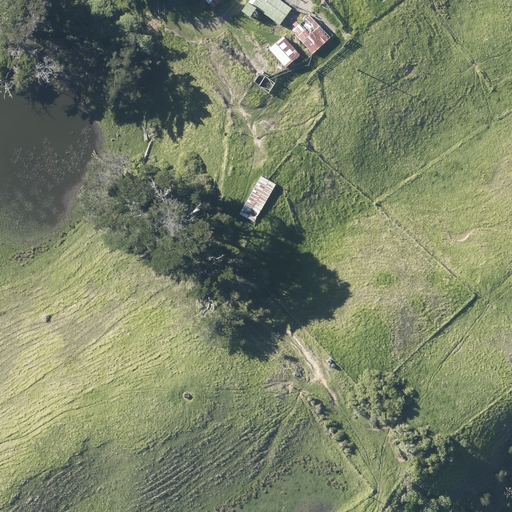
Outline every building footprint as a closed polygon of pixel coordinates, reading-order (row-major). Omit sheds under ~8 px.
[(205,0),(214,10),(224,0),(205,0)] [(293,11),(278,0),(253,0),(244,13),(251,19),(258,9),(281,26),(293,11)] [(312,19),(302,28),(300,26),(293,33),(313,55),(319,49),(326,43),(323,41),(328,36),(312,19)] [(299,57),(283,39),(271,50),(286,68),(299,57)] [(277,185),(262,177),(240,215),(255,224),(277,185)]
